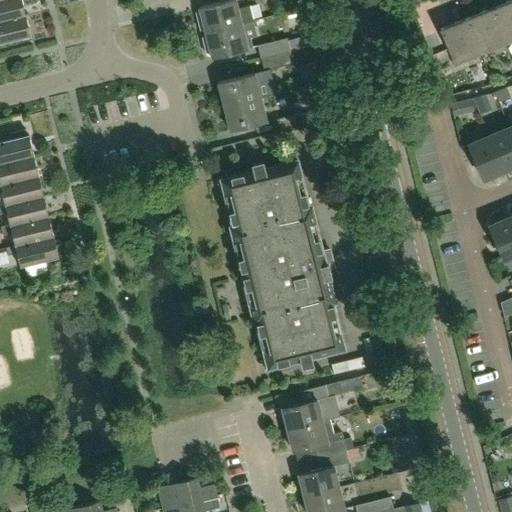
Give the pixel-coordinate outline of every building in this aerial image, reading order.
[(21,0),(0,0),(0,19),(25,13),(21,0)] [(205,31),(205,32),(241,24),(253,21),(249,6),(237,9),(234,0),(228,0),(199,7),(200,10),(198,10),(196,13),(200,30),(203,31),(205,31)] [(511,41),(511,0),(492,8),(506,44),(511,41)] [(506,44),(492,8),(466,18),(481,54),(506,44)] [(25,13),(0,19),(0,42),(30,35),(25,13)] [(481,54),(466,18),(440,29),(454,64),(481,54)] [(247,49),(241,24),(205,32),(206,35),(204,35),(202,38),(206,55),(209,56),(211,56),(212,58),(247,49)] [(301,37),(288,41),(287,38),(257,46),(261,58),(291,51),(304,47),(312,45),(310,36),(301,38),(301,37)] [(291,51),(261,58),(265,71),(270,69),(291,64),(294,63),(291,51)] [(254,73),(218,82),(224,106),(260,98),(259,97),(276,93),(270,69),(265,71),(264,71),(254,73)] [(260,98),(224,106),(230,130),(265,121),(260,98)] [(317,111),(304,114),(303,113),(277,119),(280,131),(320,121),(317,111)] [(511,131),(510,126),(490,135),(505,170),(511,167),(511,131)] [(0,162),(34,154),(29,134),(27,134),(26,128),(8,132),(10,139),(0,141),(0,162)] [(490,135),(469,143),(484,179),(505,170),(490,135)] [(0,183),(39,174),(34,154),(0,162),(0,183)] [(311,356),(344,348),(332,302),(335,302),(328,277),(331,277),(329,268),(332,267),(328,251),(323,253),(311,206),(308,207),(297,160),(264,169),(263,161),(252,164),(254,171),(221,179),(227,202),(238,248),(236,249),(254,321),(256,320),(268,367),(301,359),(302,366),(313,363),(311,356)] [(5,204),(44,194),(39,174),(0,183),(0,192),(2,192),(5,204)] [(10,224),(49,214),(44,194),(5,204),(0,205),(0,213),(7,212),(10,224)] [(14,244),(53,235),(49,214),(10,224),(1,226),(3,234),(11,232),(14,244)] [(511,220),(510,216),(490,225),(505,260),(511,257),(511,220)] [(53,235),(14,244),(6,246),(8,255),(16,253),(19,265),(24,264),(26,274),(31,276),(45,273),(47,269),(45,259),(59,255),(53,235)] [(511,297),(501,302),(504,316),(511,312),(511,297)] [(347,361),(331,364),(334,374),(349,370),(364,366),(362,357),(347,361)] [(302,403),(282,408),(288,429),(330,419),(340,416),(335,396),(363,388),(363,387),(362,385),(360,376),(325,385),(328,396),(302,403)] [(330,419),(288,429),(293,450),(316,444),(319,456),(347,450),(353,448),(352,442),(350,437),(344,438),(342,431),(334,433),(330,419)] [(347,450),(319,456),(322,468),(299,474),(305,496),(339,487),(334,466),(350,462),(347,450)] [(197,477),(158,487),(163,509),(217,496),(214,484),(200,488),(197,477)] [(339,487),(305,496),(308,511),(325,511),(344,507),(339,487)] [(217,496),(163,509),(164,511),(205,511),(220,507),(217,496)] [(391,497),(355,506),(356,511),(380,511),(394,509),(391,497)] [(60,511),(117,511),(116,507),(102,511),(99,500),(60,510),(60,511)] [(422,511),(420,502),(404,506),(404,507),(394,509),(380,511),(422,511)]
